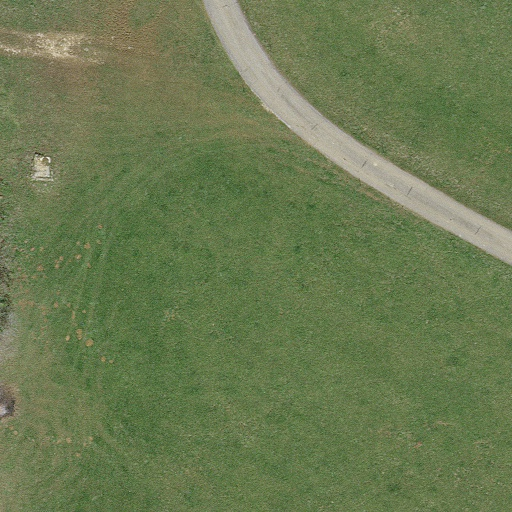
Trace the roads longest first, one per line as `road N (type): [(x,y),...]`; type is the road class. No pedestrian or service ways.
road 1 (unclassified): [(219,0),(248,62),(286,105),(348,154),(511,247)]
road 2 (track): [(0,26),(248,62)]
